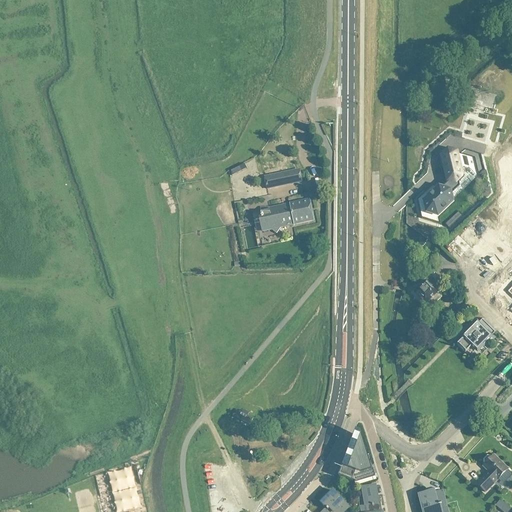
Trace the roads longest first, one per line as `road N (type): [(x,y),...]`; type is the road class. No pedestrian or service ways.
road 1 (track): [(164,185),(204,414),(226,458)]
road 2 (residential): [(406,487),(379,388),(376,220)]
road 3 (secondary): [(346,279),(346,102)]
road 4 (residential): [(406,487),(511,368)]
road 5 (secondary): [(343,403),(346,279)]
road 6 (secondary): [(346,279),(333,400)]
